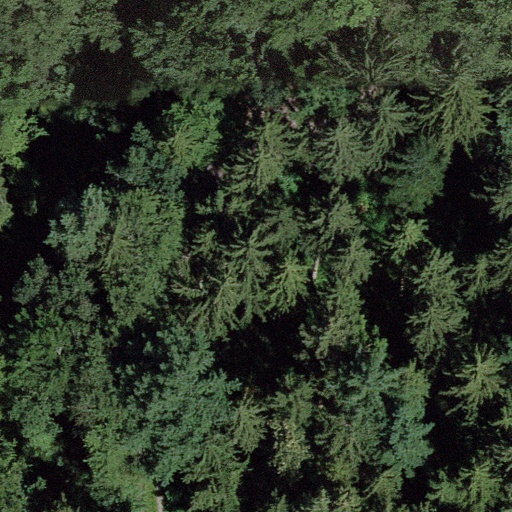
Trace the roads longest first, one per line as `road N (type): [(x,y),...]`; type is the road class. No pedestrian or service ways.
road 1 (track): [(511,43),(239,146),(172,307),(139,443),(146,511)]
road 2 (track): [(239,146),(43,246),(0,293)]
